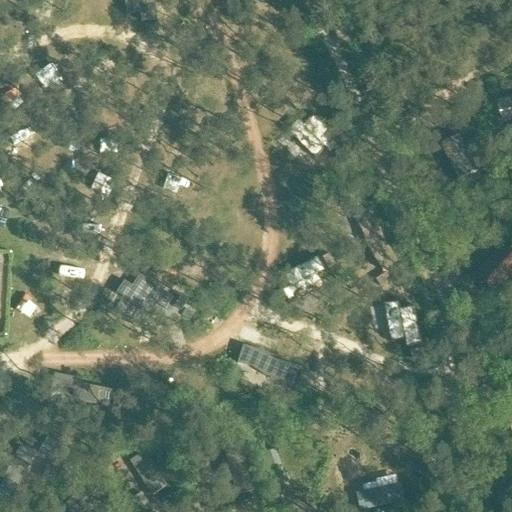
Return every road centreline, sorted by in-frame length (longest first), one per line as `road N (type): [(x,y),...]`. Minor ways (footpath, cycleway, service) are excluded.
road 1 (track): [(0,54),(31,34),(89,24),(162,39),(180,58),(91,295),(16,361)]
road 2 (track): [(0,361),(173,355),(232,329),(250,307),(368,356),(451,371)]
road 3 (track): [(453,382),(423,241),(309,0)]
road 4 (track): [(250,307),(272,229),(266,184),(202,0)]
road 5 (track): [(511,59),(378,143)]
road 6 (track): [(453,382),(487,511)]
